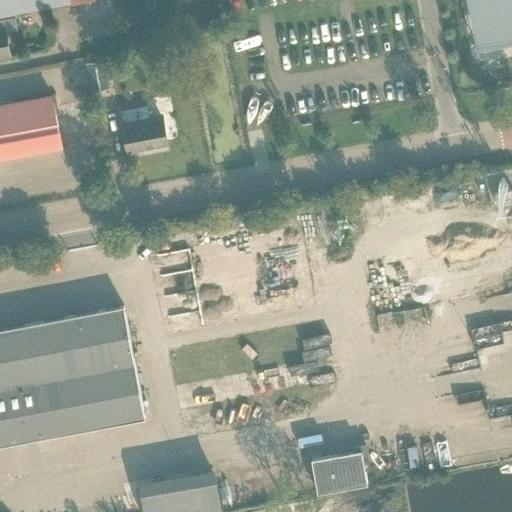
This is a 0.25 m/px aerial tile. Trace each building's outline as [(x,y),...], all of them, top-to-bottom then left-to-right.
[(0,0),(0,16),(71,3),(69,0),(0,0)] [(511,42),(511,0),(471,0),(482,49),(511,42)] [(0,58),(11,57),(7,32),(18,30),(15,18),(0,20),(0,58)] [(86,64),(91,93),(109,89),(104,61),(86,64)] [(161,82),(148,85),(150,95),(164,92),(161,82)] [(163,119),(149,122),(144,94),(118,99),(128,153),(168,145),(163,119)] [(0,106),(0,156),(60,145),(51,97),(0,106)] [(511,201),(511,189),(494,193),(497,205),(511,201)] [(0,445),(145,418),(123,306),(0,329),(0,445)] [(317,493),(367,485),(365,470),(370,469),(365,445),(353,447),(353,452),(312,459),(317,493)] [(144,511),(210,511),(222,510),(216,479),(141,492),(144,511)]
